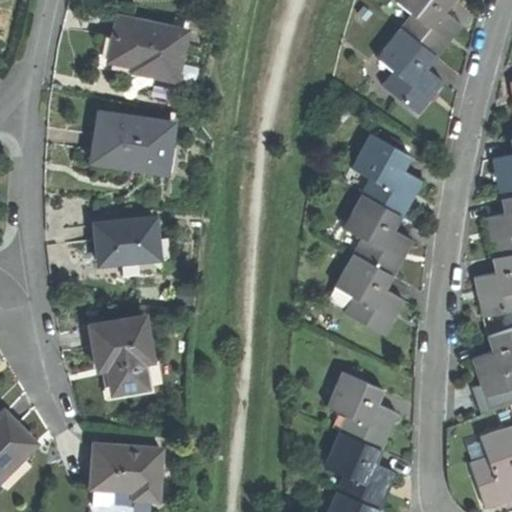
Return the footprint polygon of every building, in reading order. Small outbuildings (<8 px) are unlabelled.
[(442,13),(453,1),(452,0),(398,0),(396,3),(411,18),(402,28),(436,59),(449,44),(461,30),(442,13)] [(188,34),(118,19),(114,40),(109,62),(133,67),(147,70),(146,76),(156,78),(178,83),(188,34)] [(423,72),(436,59),(402,28),(374,60),(395,79),(384,90),(415,118),(430,102),(442,89),(423,72)] [(154,86),(156,78),(146,76),(147,70),(133,67),(131,78),(139,80),(143,90),(154,86)] [(173,126),(96,116),(93,138),(91,157),(140,164),(139,173),(166,176),(173,126)] [(359,196),(399,217),(407,200),(416,184),(400,176),(409,159),(370,138),(352,173),(367,181),(359,196)] [(494,178),(497,198),(511,195),(511,141),(508,142),(511,158),(491,161),(494,178)] [(511,195),(497,198),(500,214),(482,217),(486,238),(489,256),(511,252),(511,195)] [(390,233),(399,217),(359,196),(340,232),(360,243),(352,258),(389,278),(398,262),(408,243),(390,233)] [(154,219),(93,224),(95,242),(97,265),(153,260),(151,239),(156,239),(154,219)] [(511,252),(489,256),(492,277),(470,280),(473,302),(476,319),(511,313),(511,252)] [(381,294),(389,278),(352,258),(334,292),(353,302),(343,321),(378,339),(388,318),(397,302),(381,294)] [(144,319),(89,326),(93,355),(95,375),(106,374),(108,393),(143,388),(140,366),(150,364),(144,319)] [(511,330),(486,339),(492,357),(469,365),(474,378),(477,388),(468,391),(477,415),(511,403),(511,330)] [(344,417),(337,432),(377,449),(385,432),(392,414),(376,407),(382,392),(339,373),(324,409),(344,417)] [(0,415),(0,481),(35,446),(16,427),(2,414),(0,415)] [(472,464),(486,507),(506,501),(511,498),(511,428),(483,438),(489,458),(472,464)] [(342,475),(334,494),(375,511),(383,495),(391,474),(371,466),(377,449),(337,432),(323,467),(342,475)] [(159,447),(93,446),(93,467),(92,490),(113,490),(132,491),(132,502),(157,503),(159,447)] [(112,506),(113,490),(92,490),(92,506),(112,506)] [(375,511),(334,494),(326,511),(375,511)]
